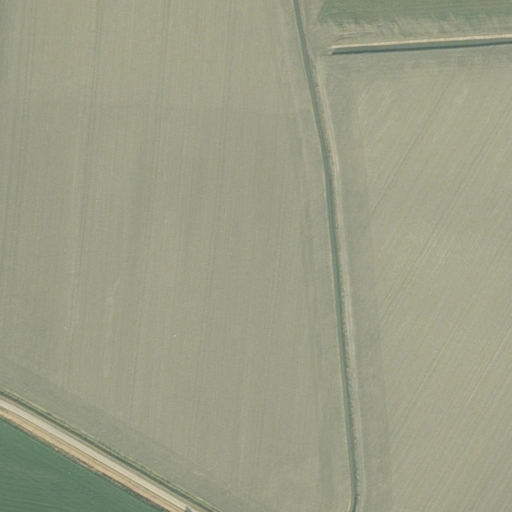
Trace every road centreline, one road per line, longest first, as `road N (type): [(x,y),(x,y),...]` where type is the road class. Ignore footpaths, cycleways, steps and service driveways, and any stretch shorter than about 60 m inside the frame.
road 1 (track): [(361,511),(337,166),(316,54)]
road 2 (unclassified): [(190,511),(0,402)]
